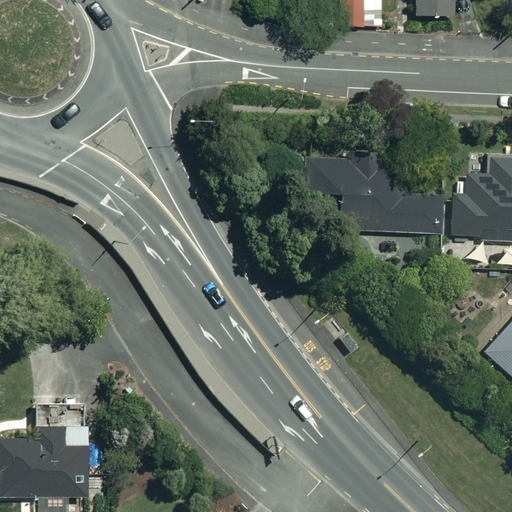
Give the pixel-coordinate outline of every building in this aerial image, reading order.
[(375,0),(335,0),(336,26),(376,25),(375,0)] [(451,0),(412,0),(413,14),(452,14),(451,0)] [(378,152),(305,151),(304,190),(339,191),(338,230),(436,232),(437,194),(402,193),(403,183),(378,182),(378,152)] [(511,157),(487,157),(486,174),(464,173),(463,195),(451,194),(449,233),(480,234),(480,228),(511,229),(511,157)] [(511,316),(482,351),(511,377),(511,316)] [(81,400),(31,400),(30,436),(0,435),(0,494),(33,495),(32,511),(61,511),(61,493),(81,493),(81,400)]
